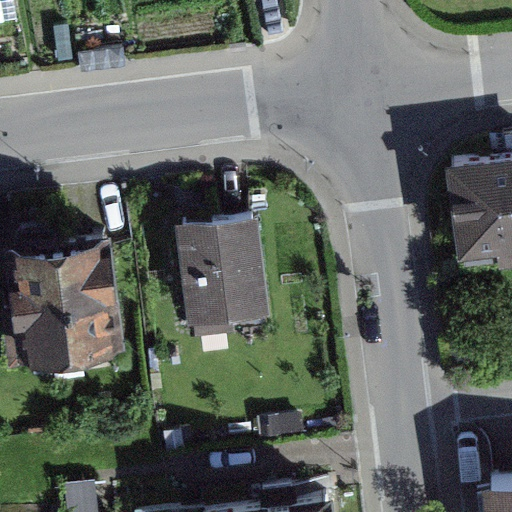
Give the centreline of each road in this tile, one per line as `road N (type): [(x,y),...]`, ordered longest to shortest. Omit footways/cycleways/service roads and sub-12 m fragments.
road 1 (residential): [(371,85),(0,136)]
road 2 (residential): [(371,85),(402,411)]
road 3 (residential): [(511,68),(371,85)]
